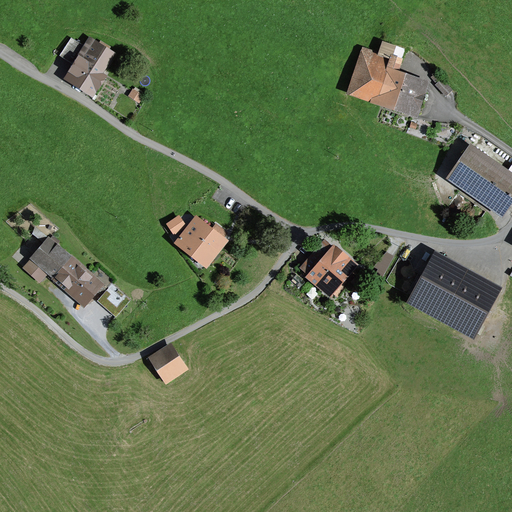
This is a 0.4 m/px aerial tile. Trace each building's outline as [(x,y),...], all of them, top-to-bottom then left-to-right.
[(97,72),(104,61),(104,60),(108,53),(88,41),(75,61),(77,62),(68,76),(92,92),(103,76),(97,72)] [(420,84),(395,75),(400,60),(392,57),(391,59),(363,49),(350,89),(413,111),(420,90),(419,87),(420,84)] [(446,96),(452,90),(442,79),(435,85),(446,96)] [(126,96),(136,103),(141,96),(131,89),(126,96)] [(452,177),(501,211),(511,195),(511,178),(471,150),(452,177)] [(168,227),(172,234),(180,230),(175,222),(168,227)] [(216,246),(219,241),(219,240),(224,233),(214,224),(208,232),(195,222),(181,240),(208,262),(219,248),(216,246)] [(33,258),(85,301),(99,285),(47,242),(33,258)] [(303,268),(329,290),(351,264),(324,242),(303,268)] [(384,275),(395,255),(386,250),(375,270),(384,275)] [(496,290),(436,257),(414,297),(474,331),(496,290)] [(305,282),(296,274),(291,280),(300,288),(305,282)] [(369,288),(364,284),(365,283),(357,277),(352,282),(365,293),(369,288)] [(130,300),(112,284),(97,301),(116,317),(130,300)] [(154,356),(161,367),(176,357),(169,346),(154,356)] [(183,368),(176,357),(161,367),(168,378),(183,368)]
